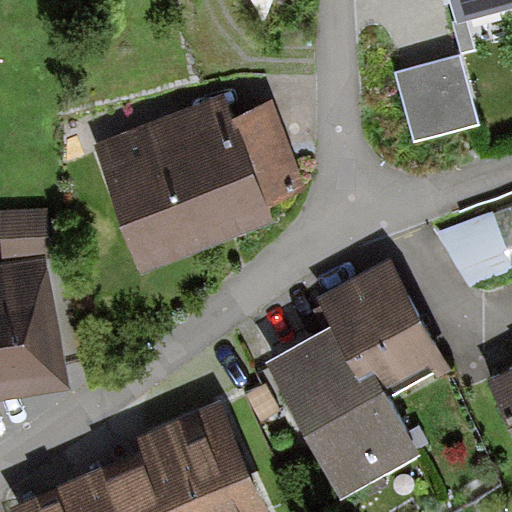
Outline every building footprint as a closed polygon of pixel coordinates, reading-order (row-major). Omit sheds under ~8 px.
[(511,0),(452,0),(460,23),(511,8),(511,0)] [(460,53),(395,71),(415,142),(480,124),(460,53)] [(223,98),(94,147),(141,269),(270,220),(265,205),(305,190),(272,103),(230,118),(223,98)] [(47,212),(0,212),(0,254),(48,253),(47,212)] [(46,260),(0,267),(0,399),(68,388),(46,260)] [(427,365),(382,270),(321,299),(335,329),(267,362),(329,492),(404,456),(373,391),(427,365)] [(511,365),(484,378),(511,435),(511,365)] [(250,511),(214,433),(44,511),(250,511)]
